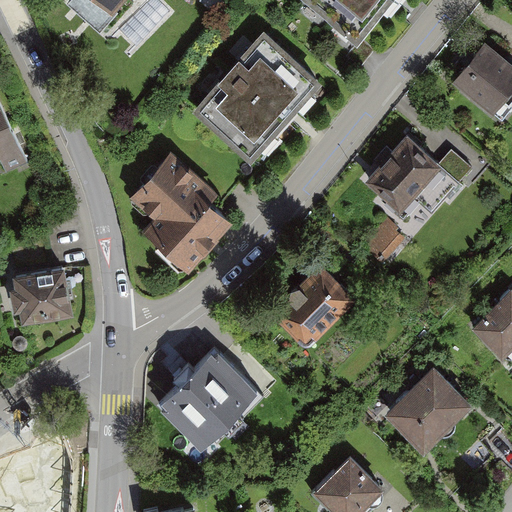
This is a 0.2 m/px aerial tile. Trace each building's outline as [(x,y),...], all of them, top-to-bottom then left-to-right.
[(99,0),(113,13),(124,0),(99,0)] [(305,0),(322,13),(358,41),(361,38),(390,0),(305,0)] [(265,32),(198,109),(255,158),(292,116),(321,81),(321,80),(265,32)] [(374,49),(361,38),(347,55),(360,66),(367,58),(374,49)] [(511,85),(511,63),(484,41),(451,82),(490,113),(511,85)] [(0,162),(5,174),(27,164),(0,100),(0,162)] [(463,181),(410,132),(365,180),(398,211),(411,197),(431,215),(463,181)] [(237,216),(170,155),(131,197),(154,218),(141,232),(185,272),(237,216)] [(405,242),(388,223),(365,244),(382,263),(405,242)] [(354,293),(317,259),(269,311),(306,345),(354,293)] [(63,265),(8,276),(18,325),(73,315),(63,265)] [(511,291),(507,287),(470,325),(501,355),(511,344),(511,291)] [(216,351),(157,410),(202,454),(263,397),(216,351)] [(472,402),(433,365),(386,414),(425,451),(472,402)] [(0,461),(0,465),(21,511),(36,511),(68,498),(42,442),(0,461)] [(358,511),(384,486),(349,452),(312,491),(328,506),(334,511),(358,511)]
